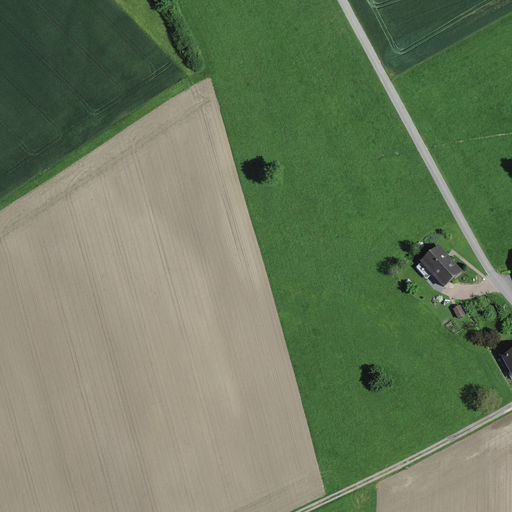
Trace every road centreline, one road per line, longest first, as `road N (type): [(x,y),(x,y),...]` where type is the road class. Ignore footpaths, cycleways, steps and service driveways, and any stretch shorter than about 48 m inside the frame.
road 1 (unclassified): [(344,0),(496,282),(511,298)]
road 2 (track): [(301,511),(511,406)]
